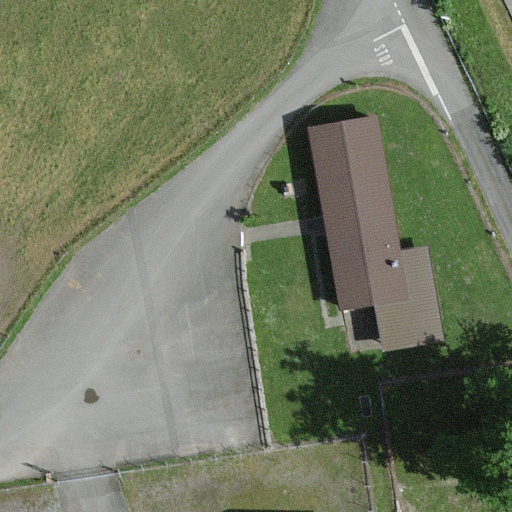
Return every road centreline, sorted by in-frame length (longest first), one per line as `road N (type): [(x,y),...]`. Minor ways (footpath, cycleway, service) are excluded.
road 1 (unclassified): [(0,433),(48,365),(209,181),(309,80),(421,17)]
road 2 (unclassified): [(421,17),(511,217)]
